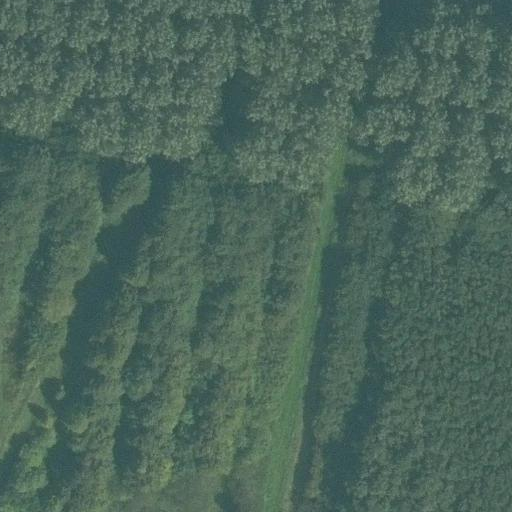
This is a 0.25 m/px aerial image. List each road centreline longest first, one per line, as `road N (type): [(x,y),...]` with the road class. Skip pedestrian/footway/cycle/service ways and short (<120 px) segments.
road 1 (track): [(232,30),(0,476)]
road 2 (track): [(232,30),(511,76)]
road 3 (track): [(46,0),(232,30)]
